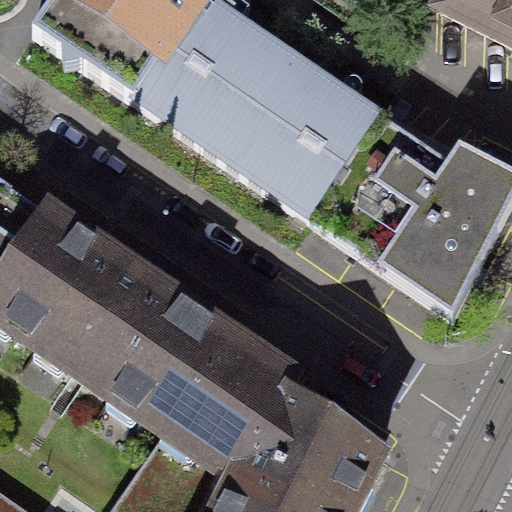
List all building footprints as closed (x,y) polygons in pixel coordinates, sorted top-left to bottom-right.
[(49,0),(47,4),(99,39),(155,78),(134,108),(311,228),(379,129),(200,8),(205,0),(49,0)] [(511,0),(446,0),(440,13),(511,50),(511,0)] [(311,228),(451,323),(511,205),(511,186),(460,159),(449,176),(442,172),(379,129),(311,228)] [(0,286),(43,224),(9,201),(11,198),(0,190),(0,286)] [(0,330),(163,441),(228,346),(147,291),(147,288),(139,282),(130,277),(128,278),(45,222),(43,224),(0,286),(0,330)] [(228,346),(163,441),(235,490),(224,511),(353,511),(379,461),(333,431),(291,404),(298,393),(228,346)] [(20,511),(0,498),(0,511),(224,511),(235,490),(163,441),(115,511),(20,511)]
